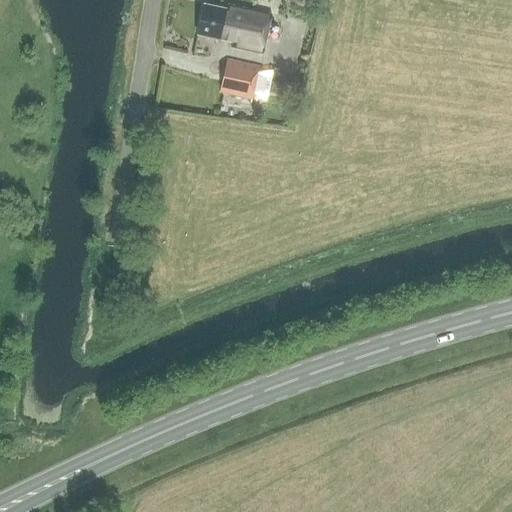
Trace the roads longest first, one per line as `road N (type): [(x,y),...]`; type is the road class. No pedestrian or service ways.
road 1 (primary): [(511,312),(325,367),(151,435),(0,511)]
road 2 (unclassified): [(117,217),(151,0)]
